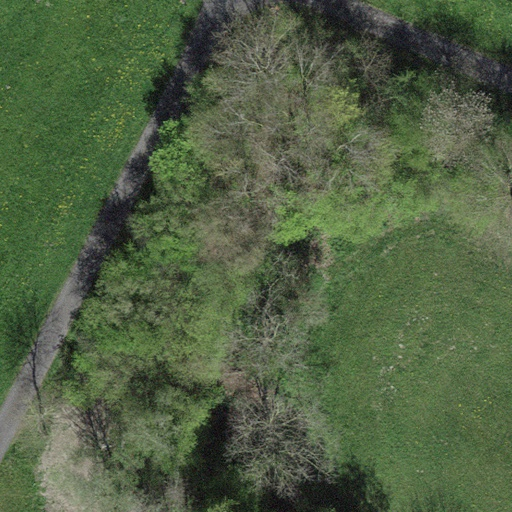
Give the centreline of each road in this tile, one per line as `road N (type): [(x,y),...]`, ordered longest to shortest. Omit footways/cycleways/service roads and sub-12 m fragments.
road 1 (unclassified): [(0,435),(228,0)]
road 2 (unclassified): [(316,0),(511,77)]
